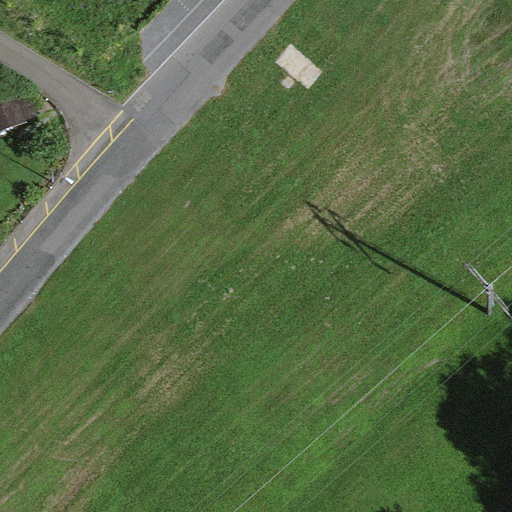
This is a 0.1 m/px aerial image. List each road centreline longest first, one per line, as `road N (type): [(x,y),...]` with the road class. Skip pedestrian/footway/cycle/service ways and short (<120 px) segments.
road 1 (residential): [(0,301),(135,146)]
road 2 (residential): [(135,146),(272,0)]
road 3 (residential): [(135,146),(0,63)]
